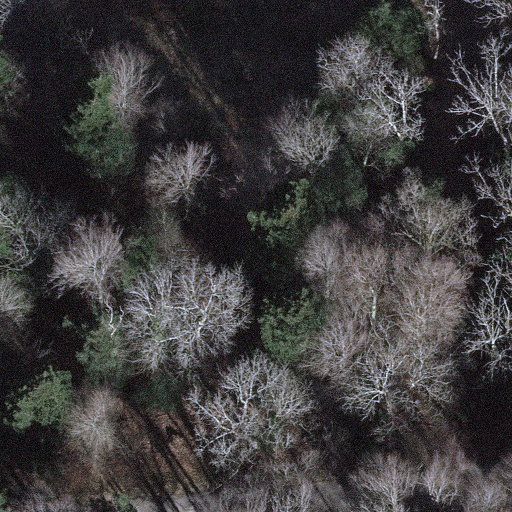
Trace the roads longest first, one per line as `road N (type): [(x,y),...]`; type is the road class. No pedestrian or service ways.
road 1 (tertiary): [(511,467),(188,511)]
road 2 (track): [(249,0),(511,30)]
